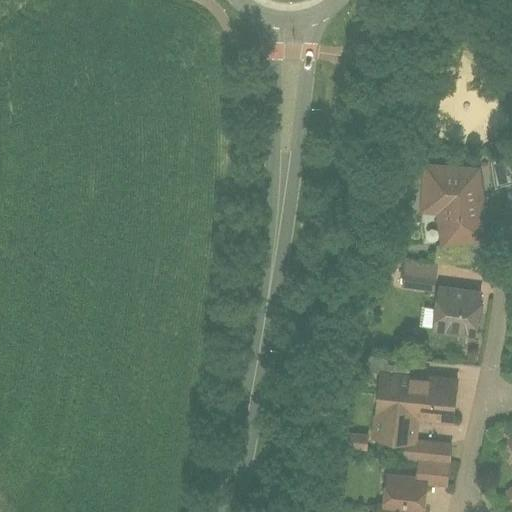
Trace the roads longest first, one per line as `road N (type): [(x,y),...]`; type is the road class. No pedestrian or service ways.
road 1 (secondary): [(294,20),(278,235),(225,511)]
road 2 (residential): [(484,404),(502,273)]
